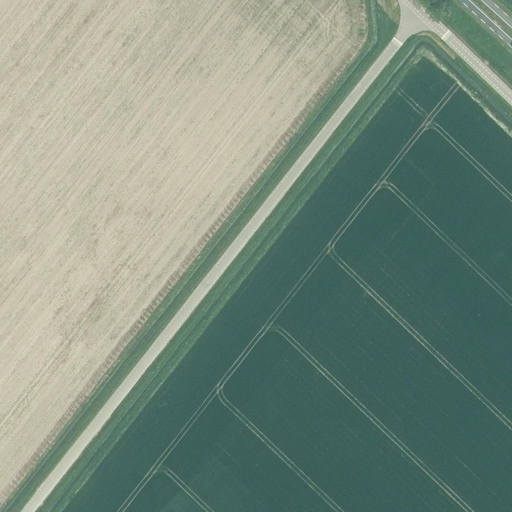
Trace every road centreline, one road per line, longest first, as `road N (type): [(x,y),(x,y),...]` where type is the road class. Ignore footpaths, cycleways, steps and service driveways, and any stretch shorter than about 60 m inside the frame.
road 1 (unclassified): [(26,511),(420,12)]
road 2 (unclassified): [(511,99),(420,12)]
